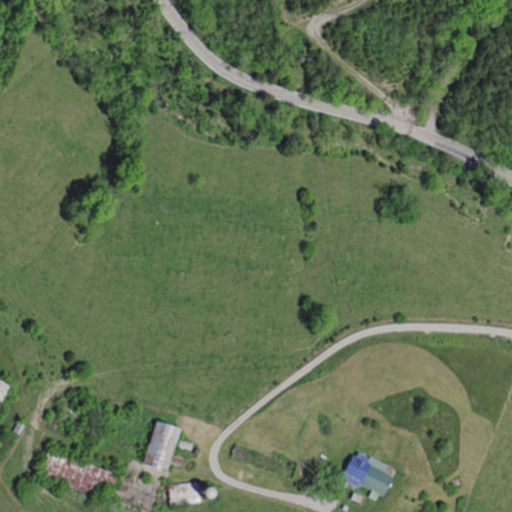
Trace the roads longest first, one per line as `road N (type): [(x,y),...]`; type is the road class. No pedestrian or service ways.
road 1 (secondary): [(511,179),(431,138),(238,77),(209,58),(163,0)]
road 2 (track): [(401,127),(399,110),(311,32),(360,0)]
